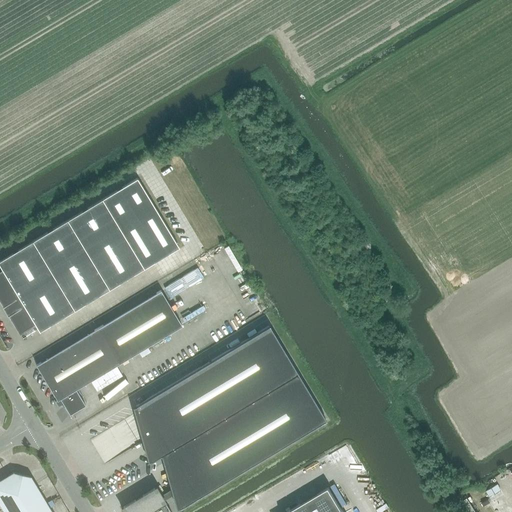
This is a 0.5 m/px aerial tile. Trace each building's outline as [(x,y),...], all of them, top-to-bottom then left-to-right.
[(39,331),(144,268),(179,247),(137,178),(0,260),(0,266),(3,271),(0,272),(0,298),(20,331),(34,323),(39,331)] [(169,297),(183,288),(177,279),(163,288),(169,297)] [(181,325),(160,291),(99,328),(37,365),(58,400),(55,401),(58,407),(63,404),(69,414),(85,405),(76,389),(76,388),(119,362),(181,325)] [(137,412),(139,411),(153,435),(145,440),(151,461),(161,455),(164,453),(174,487),(170,489),(161,495),(157,488),(156,487),(154,488),(155,488),(123,507),(121,508),(122,509),(124,511),(171,511),(170,511),(164,500),(175,493),(180,508),(326,420),(269,326),(136,406),(137,411),(137,412)] [(12,473),(0,479),(0,504),(4,511),(51,511),(31,477),(12,473)] [(134,481),(102,500),(106,506),(138,487),(134,481)] [(486,489),(488,495),(500,490),(498,484),(486,489)] [(343,511),(329,487),(292,509),(286,511),(343,511)]
